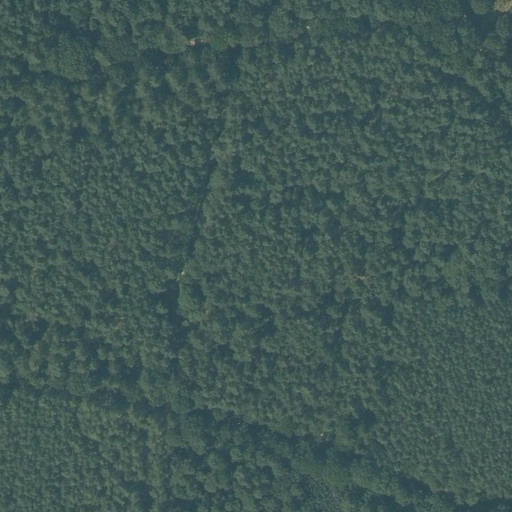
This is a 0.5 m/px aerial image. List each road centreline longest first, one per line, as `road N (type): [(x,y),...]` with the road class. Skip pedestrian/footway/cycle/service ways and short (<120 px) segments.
road 1 (track): [(167,400),(308,435),(497,511)]
road 2 (track): [(511,124),(407,19),(339,23)]
road 3 (track): [(0,380),(167,400)]
road 4 (track): [(112,53),(234,37)]
